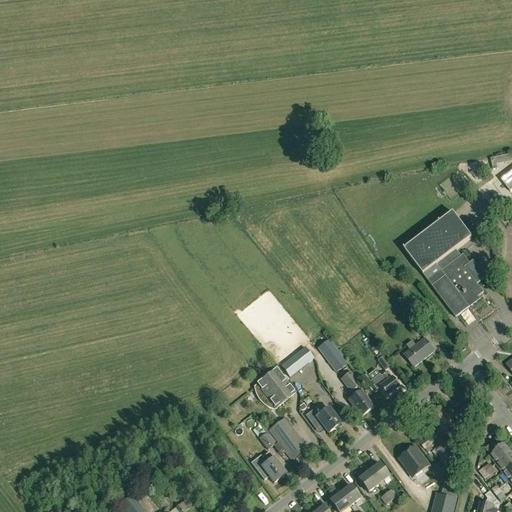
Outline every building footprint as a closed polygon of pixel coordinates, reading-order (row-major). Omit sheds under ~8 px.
[(498,169),(497,165),(511,162),(511,155),(491,160),(493,170),(498,169)] [(511,172),(502,181),(510,192),(511,190),(511,172)] [(489,203),(497,199),(490,183),(482,186),(489,203)] [(455,319),(476,303),(469,294),(479,286),(478,284),(486,278),(473,262),(470,264),(463,255),(461,257),(456,250),(472,238),(453,213),(404,250),(423,275),(436,266),(441,272),(428,282),(432,287),(455,319)] [(492,298),(475,307),(482,320),(499,311),(492,298)] [(423,338),(429,334),(421,323),(416,327),(423,338)] [(424,340),(416,347),(412,342),(407,346),(410,351),(404,356),(413,368),(434,352),(424,340)] [(335,374),(347,365),(329,341),(317,349),(335,374)] [(305,348),(280,367),(289,379),(314,360),(305,348)] [(385,371),(391,367),(384,357),(378,361),(385,371)] [(275,411),(296,395),(277,370),(257,385),(257,386),(254,388),(255,389),(255,391),(255,392),(256,394),(256,396),(257,398),(258,400),(259,401),(260,403),(262,404),(264,406),(265,407),(267,408),(269,409),(271,410),(273,411),(275,411)] [(391,379),(387,372),(379,377),(384,384),(379,387),(386,397),(399,389),(392,378),(391,379)] [(361,392),(360,386),(350,373),(341,380),(351,393),(352,393),(355,397),(349,401),(361,418),(373,408),(361,392)] [(442,407),(428,418),(444,439),(458,427),(442,407)] [(306,416),(318,433),(323,429),(328,435),(340,425),(328,410),(322,414),(320,411),(314,415),(312,412),(306,416)] [(306,449),(294,433),(285,420),(269,432),(285,453),(291,461),(306,449)] [(253,431),(259,440),(267,451),(273,446),(281,456),(285,453),(269,432),(266,434),(260,425),(259,427),(253,431)] [(425,450),(431,445),(426,440),(420,444),(425,450)] [(435,466),(442,476),(449,469),(444,463),(459,452),(450,441),(436,452),(442,460),(435,466)] [(489,456),(495,465),(510,453),(504,445),(489,456)] [(415,447),(399,459),(413,478),(429,466),(415,447)] [(495,465),(502,474),(511,465),(511,455),(510,453),(495,465)] [(285,475),(273,459),(261,469),(274,484),(285,475)] [(378,464),(368,472),(378,485),(388,477),(378,464)] [(511,465),(502,474),(509,482),(511,479),(511,465)] [(368,493),(378,485),(368,472),(357,480),(368,493)] [(350,486),(339,494),(350,507),(360,499),(350,486)] [(385,495),(390,502),(395,498),(391,491),(385,495)] [(337,511),(343,511),(350,507),(339,494),(329,502),(337,511)] [(390,502),(385,495),(380,498),(385,506),(390,502)] [(453,511),(457,500),(456,500),(442,496),(437,495),(432,511),(453,511)] [(143,511),(132,496),(120,505),(124,511),(143,511)] [(174,509),(176,511),(186,511),(190,508),(185,501),(174,509)] [(497,511),(500,505),(497,502),(493,505),(492,507),(479,503),(477,511),(497,511)]
